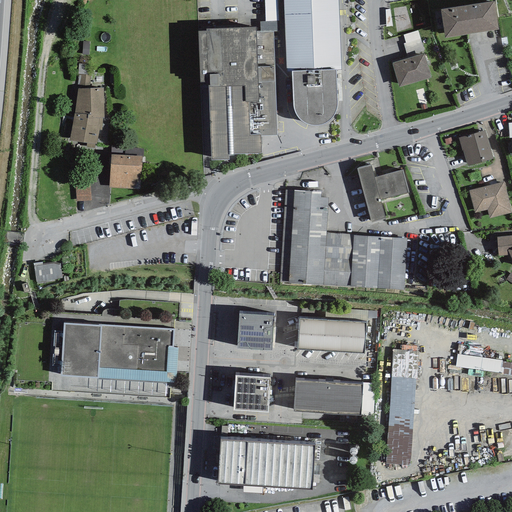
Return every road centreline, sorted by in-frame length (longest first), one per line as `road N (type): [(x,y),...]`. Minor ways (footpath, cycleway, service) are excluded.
road 1 (residential): [(511,101),(248,177),(225,191),(212,214),(207,258),(191,511)]
road 2 (track): [(60,0),(31,190),(35,232),(17,284)]
road 3 (unknown): [(429,126),(468,235),(491,241)]
